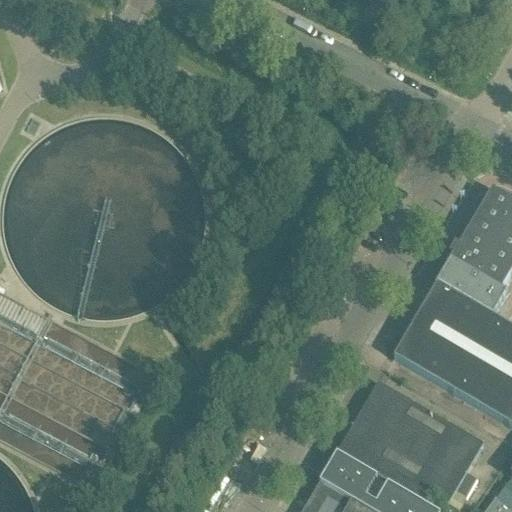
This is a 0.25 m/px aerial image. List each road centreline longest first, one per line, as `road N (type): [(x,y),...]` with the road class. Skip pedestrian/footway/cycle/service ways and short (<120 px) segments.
road 1 (unclassified): [(247,511),(471,129)]
road 2 (unclassified): [(471,129),(218,0)]
